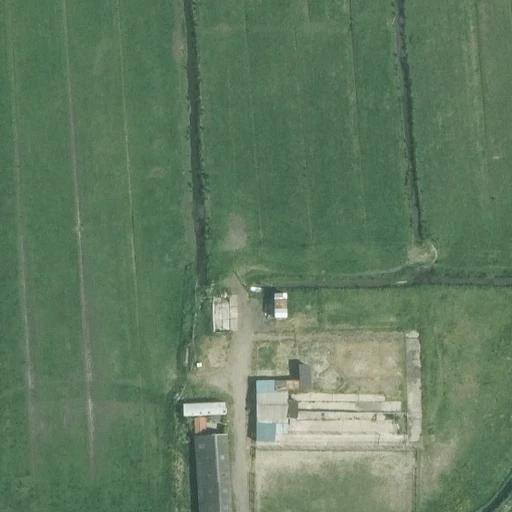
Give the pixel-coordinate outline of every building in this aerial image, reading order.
[(238,328),(237,294),(215,294),(215,328),(238,328)] [(287,434),(287,423),(288,423),(288,394),(256,394),(256,443),(275,443),(275,434),(287,434)] [(225,404),(183,406),(184,418),(225,416),(225,404)] [(206,434),(205,420),(194,420),(194,435),(206,434)] [(229,511),(224,437),(194,438),(198,511),(229,511)]
